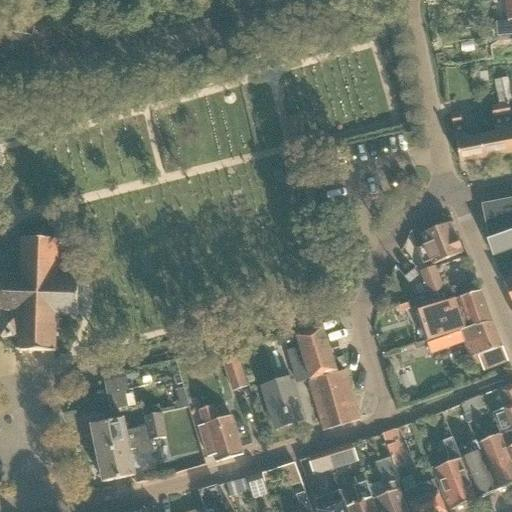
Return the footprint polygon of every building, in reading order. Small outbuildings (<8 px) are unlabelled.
[(511,21),(494,23),(496,37),(511,35),(511,21)] [(485,65),(470,66),(471,84),(483,83),(486,77),(485,65)] [(507,80),(493,83),(498,104),(499,104),(507,103),(511,102),(507,80)] [(499,104),(501,117),(508,116),(509,116),(510,115),(507,103),(499,104)] [(494,119),(501,117),(499,104),(498,104),(490,106),(492,119),(493,119),(494,119)] [(449,114),(452,127),(461,125),(458,112),(449,114)] [(291,143),(305,140),(298,114),(285,118),(291,143)] [(501,117),(508,153),(511,152),(511,121),(511,115),(510,115),(509,116),(508,116),(501,117)] [(479,136),(483,158),(508,153),(501,117),(494,119),(493,119),(492,119),(491,119),(494,133),(479,136)] [(461,125),(452,127),(459,163),(483,158),(479,136),(465,139),(462,125),(461,125)] [(486,240),(491,256),(511,248),(511,200),(482,206),(489,239),(486,240)] [(461,253),(450,223),(420,235),(424,246),(416,249),(422,264),(430,261),(432,265),(461,253)] [(56,276),(57,240),(20,238),(19,275),(0,274),(0,315),(0,326),(0,336),(17,337),(17,347),(14,347),(14,349),(16,349),(16,350),(18,350),(18,353),(20,353),(20,350),(28,351),(28,353),(30,353),(30,351),(40,351),(40,353),(42,353),(42,351),(50,352),(50,354),(52,354),(52,352),(54,352),(55,315),(76,315),(77,277),(56,276)] [(434,267),(419,272),(427,295),(442,289),(434,267)] [(511,304),(511,277),(502,281),(511,304)] [(463,284),(449,288),(453,299),(458,298),(467,295),(463,284)] [(467,295),(458,298),(468,328),(491,322),(479,291),(467,295)] [(419,342),(444,335),(459,330),(468,327),(458,298),(453,299),(410,313),(410,314),(417,312),(425,339),(419,341),(419,342)] [(321,328),(322,327),(320,320),(293,329),(295,335),(321,328)] [(491,323),(459,331),(463,342),(468,358),(477,355),(480,364),(482,370),(506,361),(491,323)] [(298,347),(286,350),(296,383),(307,380),(336,371),(321,328),(295,335),(298,347)] [(459,331),(426,343),(430,354),(463,342),(459,331)] [(233,391),(246,387),(236,355),(223,359),(233,391)] [(477,355),(468,358),(471,367),(480,364),(477,355)] [(336,372),(307,381),(322,431),(358,420),(356,412),(343,370),(336,372)] [(122,373),(102,377),(107,404),(108,410),(126,407),(124,396),(123,392),(126,392),(122,373)] [(274,429),(303,420),(290,378),(260,387),(274,429)] [(500,434),(511,430),(511,384),(496,390),(484,395),(500,434)] [(466,421),(478,416),(476,410),(482,407),(478,397),(460,405),(466,421)] [(177,403),(173,405),(175,411),(187,408),(185,401),(177,403)] [(202,426),(197,427),(202,443),(208,459),(213,458),(215,463),(242,455),(229,416),(215,420),(211,406),(197,410),(202,426)] [(149,440),(157,439),(165,437),(160,413),(144,417),(146,427),(149,440)] [(149,440),(146,427),(124,432),(122,419),(90,425),(96,451),(149,440)] [(511,430),(500,434),(511,466),(511,430)] [(395,431),(382,435),(393,465),(394,468),(407,464),(395,431)] [(447,464),(432,470),(448,511),(477,499),(460,461),(455,447),(451,435),(441,439),(445,450),(448,459),(446,460),(447,464)] [(496,491),(511,484),(511,469),(498,435),(477,444),(496,491)] [(149,440),(96,451),(102,482),(133,476),(128,450),(137,448),(138,456),(152,453),(149,440)] [(495,491),(475,444),(474,441),(458,447),(462,456),(467,454),(468,458),(461,461),(477,499),(495,491)] [(341,448),(324,454),(329,469),(346,464),(341,448)] [(324,454),(308,459),(313,474),(329,469),(324,454)] [(382,480),(366,486),(371,499),(374,498),(379,511),(406,511),(399,494),(394,481),(398,479),(389,457),(375,462),(382,480)] [(293,463),(277,469),(283,488),(300,482),(293,463)] [(260,474),(246,478),(253,498),(267,494),(260,474)] [(347,511),(375,511),(362,475),(354,478),(356,485),(352,487),(358,502),(345,507),(347,511)] [(410,475),(399,480),(410,511),(444,511),(433,480),(420,486),(418,482),(414,484),(410,475)] [(225,484),(229,497),(250,491),(246,478),(225,484)] [(224,511),(216,485),(198,491),(203,508),(204,511),(224,511)] [(346,511),(339,491),(322,497),(325,507),(317,510),(317,511),(346,511)] [(310,511),(304,492),(294,495),(300,511),(310,511)]
